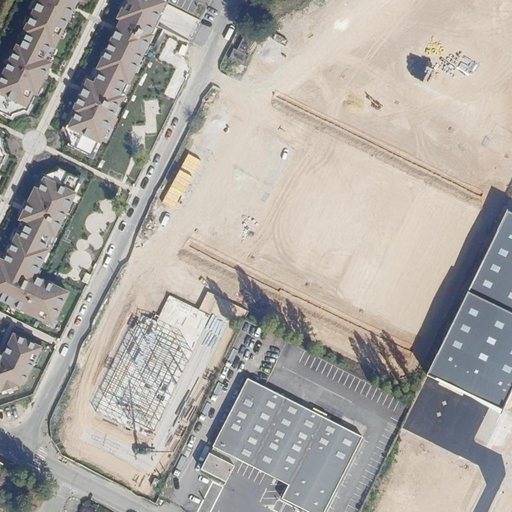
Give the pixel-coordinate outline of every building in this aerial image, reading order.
[(85,0),(41,0),(20,44),(16,42),(0,75),(0,96),(33,112),(57,63),(52,61),(80,3),(84,3),(85,0)] [(126,93),(169,3),(163,0),(126,0),(117,19),(120,22),(92,79),(87,77),(64,126),(105,146),(130,95),(126,93)] [(244,36),(237,51),(234,49),(230,59),(244,66),(248,56),(245,54),(252,40),(244,36)] [(76,194),(43,178),(4,260),(0,258),(0,301),(54,327),(69,294),(37,279),(76,194)] [(511,391),(511,211),(508,210),(428,375),(503,411),(511,391)] [(0,394),(27,387),(47,347),(13,331),(2,354),(0,353),(0,394)] [(247,379),(212,447),(214,448),(210,455),(209,454),(201,470),(226,482),(234,467),(233,466),(237,459),(288,486),(281,499),(301,509),(306,511),(324,511),(362,438),(247,379)] [(439,511),(443,511),(456,488),(430,475),(417,501),(439,511)]
